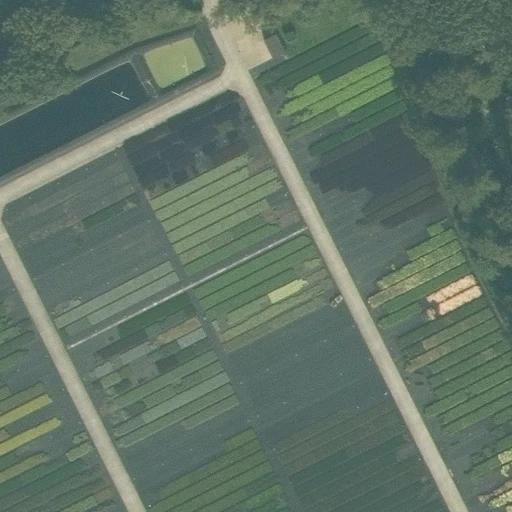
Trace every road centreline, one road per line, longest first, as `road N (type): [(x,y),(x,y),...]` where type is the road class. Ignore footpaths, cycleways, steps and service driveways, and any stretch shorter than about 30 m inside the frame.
road 1 (track): [(209,0),(459,511)]
road 2 (track): [(135,511),(0,241)]
road 3 (track): [(0,198),(241,75)]
